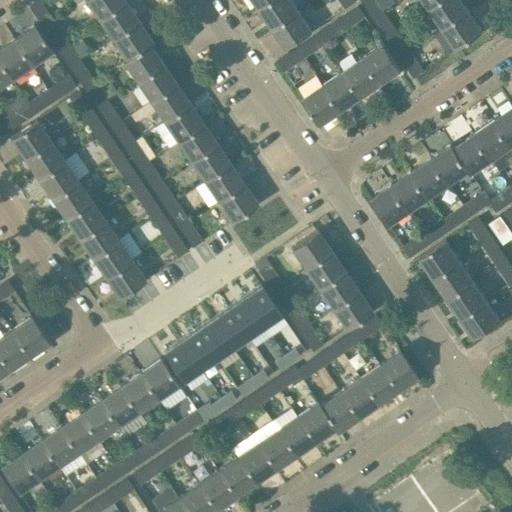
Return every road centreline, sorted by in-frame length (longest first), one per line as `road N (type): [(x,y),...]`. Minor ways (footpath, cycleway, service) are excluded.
road 1 (residential): [(466,386),(325,177)]
road 2 (residential): [(281,511),(466,386)]
road 3 (residential): [(325,177),(511,54)]
road 4 (residential): [(325,177),(205,0)]
road 5 (residential): [(98,342),(0,200)]
road 6 (residential): [(98,342),(235,257)]
